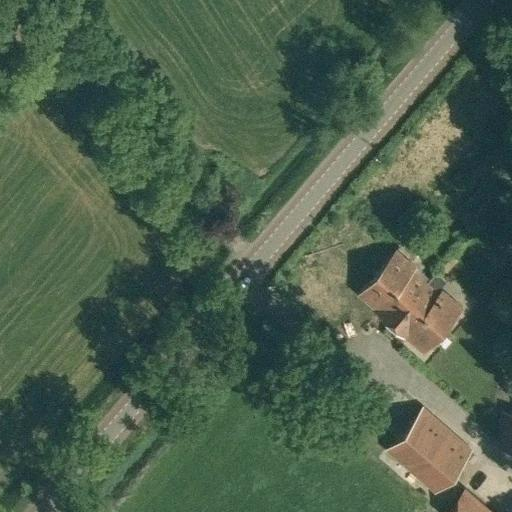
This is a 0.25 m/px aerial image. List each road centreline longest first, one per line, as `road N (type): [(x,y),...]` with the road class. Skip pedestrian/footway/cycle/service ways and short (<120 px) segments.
road 1 (secondary): [(45,511),(482,0)]
road 2 (track): [(257,264),(52,0)]
